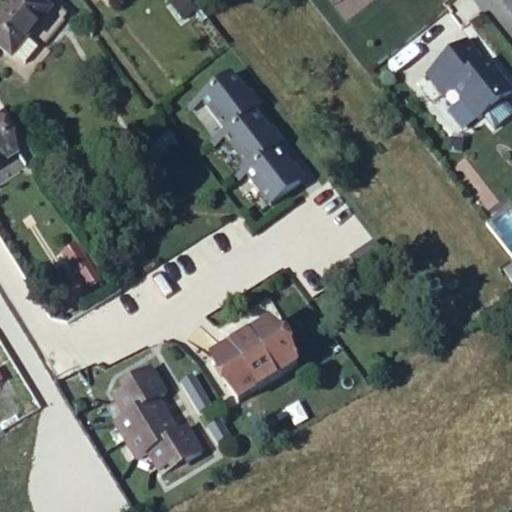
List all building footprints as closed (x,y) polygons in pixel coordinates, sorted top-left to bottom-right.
[(44,0),(42,4),(37,0),(4,0),(0,5),(0,46),(4,50),(0,54),(0,59),(21,77),(47,47),(39,41),(65,11),(51,0),(44,0)] [(482,66),(466,45),(426,76),(444,98),(452,91),(478,122),(511,95),(495,76),(492,78),(482,66)] [(495,76),(485,64),(482,66),(492,78),(495,76)] [(271,215),(311,191),(240,74),(196,101),(224,146),(227,144),(271,215)] [(0,172),(19,162),(0,127),(0,172)] [(85,276),(53,300),(65,317),(98,293),(85,276)] [(305,394),(280,347),(222,380),(247,425),(305,394)] [(169,393),(154,368),(138,377),(143,385),(116,400),(127,417),(118,424),(139,459),(149,454),(159,472),(184,457),(189,466),(205,456),(189,428),(180,433),(160,399),(169,393)]
